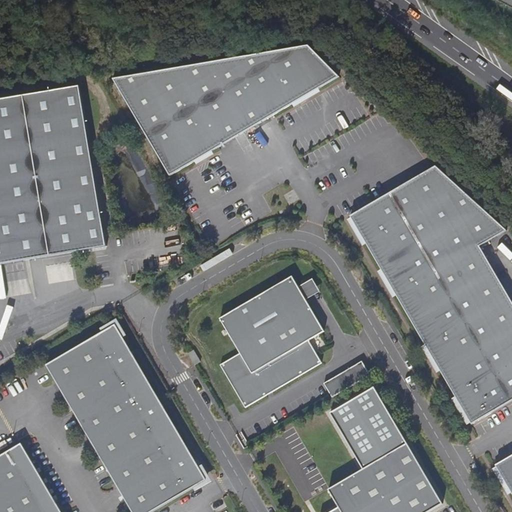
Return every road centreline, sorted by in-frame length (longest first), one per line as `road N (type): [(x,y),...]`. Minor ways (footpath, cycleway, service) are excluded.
road 1 (unclassified): [(256,511),(161,349),(159,327),(180,295),(283,238),(320,246),(339,266),(481,511)]
road 2 (motorway): [(387,0),(511,89)]
